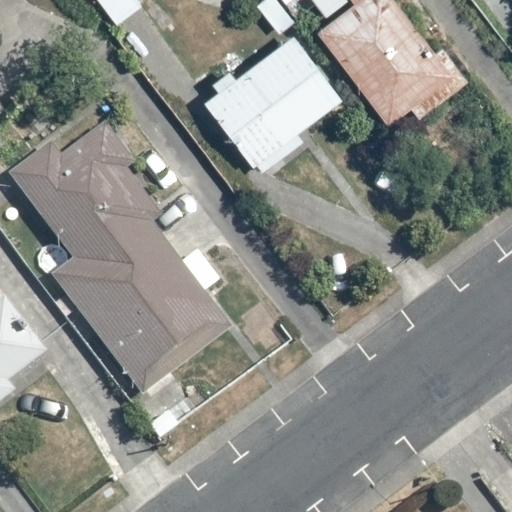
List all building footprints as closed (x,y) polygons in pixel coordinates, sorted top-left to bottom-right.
[(142,1),(141,0),(99,0),(115,21),(142,1)] [(314,0),(323,11),(337,0),(314,0)] [(390,122),(417,103),(427,116),(473,82),(445,46),(435,53),(395,0),(352,0),(338,11),(328,19),(318,26),(390,122)] [(344,95),(295,30),(207,96),(262,168),(301,138),(296,131),(344,95)] [(157,205),(123,162),(135,152),(97,103),(50,139),(8,172),(74,258),(53,275),(146,395),(233,327),(202,287),(220,274),(201,250),(184,263),(146,213),(157,205)] [(0,400),(45,367),(0,306),(0,400)]
